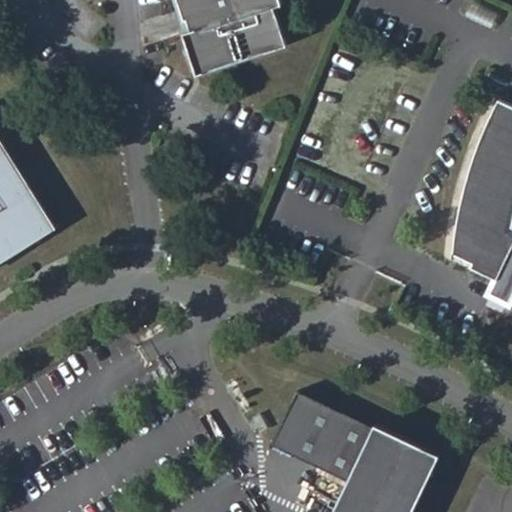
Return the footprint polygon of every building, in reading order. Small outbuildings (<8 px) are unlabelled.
[(176,0),(171,0),(182,33),(190,31),(186,19),(192,17),(188,6),(180,9),(176,0)] [(176,0),(180,9),(188,6),(192,17),(186,19),(190,31),(182,33),(196,74),(286,45),(274,7),(281,5),(279,0),(176,0)] [(511,104),(501,99),(496,109),(488,126),(483,142),(477,156),(471,180),(469,187),(467,198),(464,215),(463,222),(460,245),(460,256),(460,260),(461,256),(479,264),(477,269),(504,281),(511,263),(511,104)] [(0,259),(53,227),(0,140),(0,259)] [(511,263),(504,281),(496,298),(507,303),(511,292),(511,263)] [(412,511),(440,452),(300,385),(274,439),(349,475),(331,511),(412,511)] [(261,413),(252,418),(262,434),(271,429),(261,413)]
